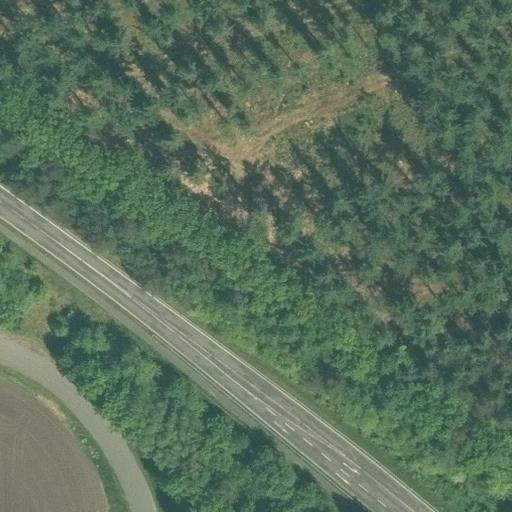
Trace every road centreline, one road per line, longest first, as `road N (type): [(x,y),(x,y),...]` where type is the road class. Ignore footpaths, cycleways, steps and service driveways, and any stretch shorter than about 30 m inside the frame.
road 1 (tertiary): [(409,511),(135,297),(0,204)]
road 2 (residential): [(0,349),(52,375),(101,423),(143,511)]
